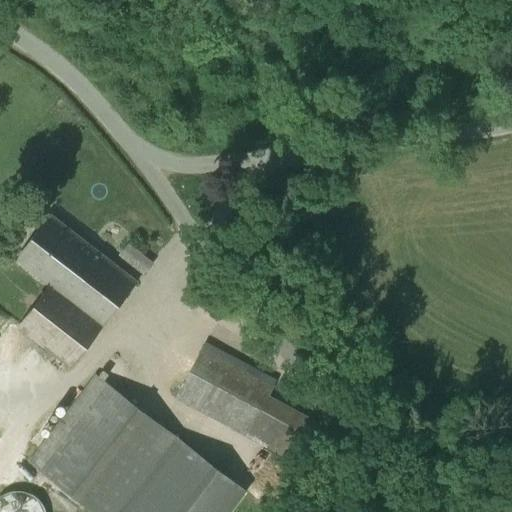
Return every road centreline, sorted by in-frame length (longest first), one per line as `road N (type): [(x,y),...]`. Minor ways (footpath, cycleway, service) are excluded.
road 1 (tertiary): [(447,511),(417,466),(262,326),(210,253)]
road 2 (tertiary): [(252,161),(511,128)]
road 3 (tertiary): [(146,165),(85,87),(0,27)]
